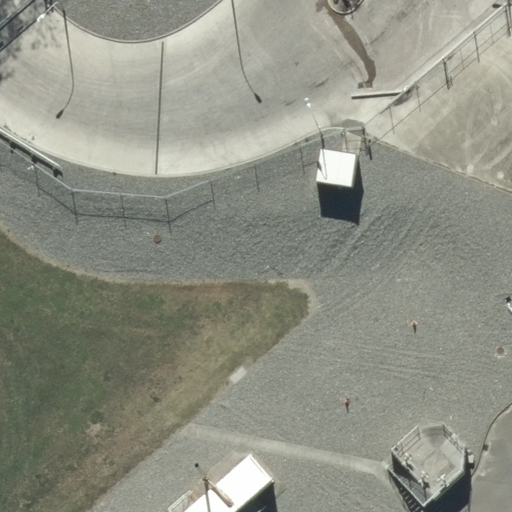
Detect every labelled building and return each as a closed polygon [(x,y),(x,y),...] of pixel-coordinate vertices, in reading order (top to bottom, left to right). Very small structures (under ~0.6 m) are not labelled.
[(318,145),(313,179),(353,185),(357,150),(318,145)] [(292,375),(311,397),(447,280),(428,258),(292,375)] [(326,410),(347,434),(474,322),(453,299),(326,410)] [(162,419),(99,475),(132,511),(160,511),(208,469),(162,419)] [(181,511),(233,511),(270,479),(247,454),(181,511)]
